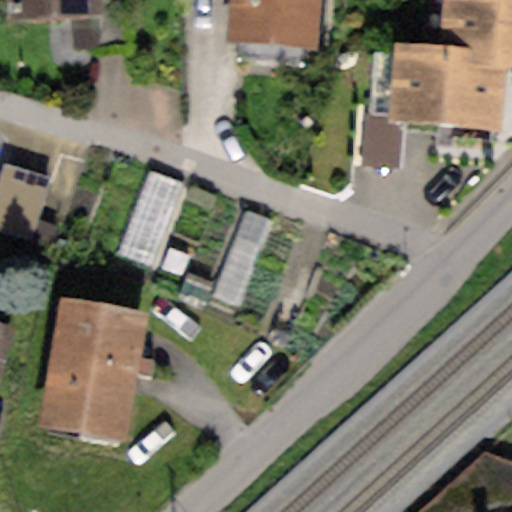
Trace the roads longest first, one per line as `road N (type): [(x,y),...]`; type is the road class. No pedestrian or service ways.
road 1 (residential): [(0,111),(455,254)]
road 2 (residential): [(193,511),(455,254)]
